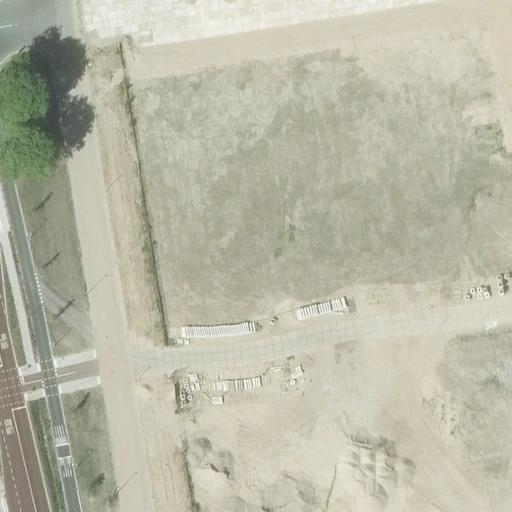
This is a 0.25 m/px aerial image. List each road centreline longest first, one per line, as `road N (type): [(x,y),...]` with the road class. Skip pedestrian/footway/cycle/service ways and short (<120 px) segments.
road 1 (unknown): [(139,511),(65,17)]
road 2 (residential): [(511,313),(173,363),(117,364)]
road 3 (secondary): [(73,511),(28,284)]
road 4 (residential): [(65,17),(119,22),(281,0)]
road 5 (secondary): [(28,284),(0,158)]
road 6 (residential): [(491,0),(511,119)]
